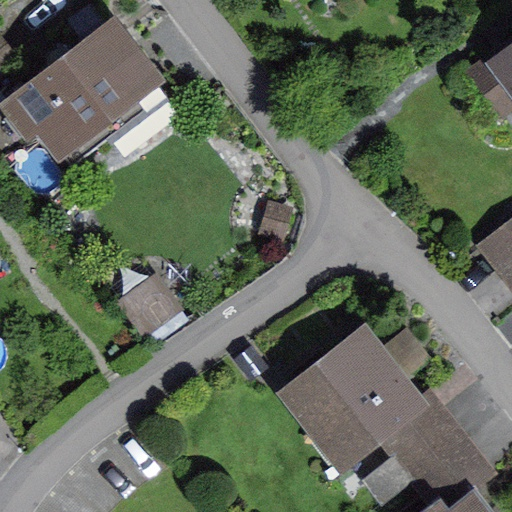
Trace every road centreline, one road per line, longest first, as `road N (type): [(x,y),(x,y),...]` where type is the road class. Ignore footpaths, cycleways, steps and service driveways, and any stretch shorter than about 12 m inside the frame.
road 1 (residential): [(367,231),(70,453),(18,511)]
road 2 (residential): [(183,0),(367,231)]
road 3 (residential): [(367,231),(511,393)]
